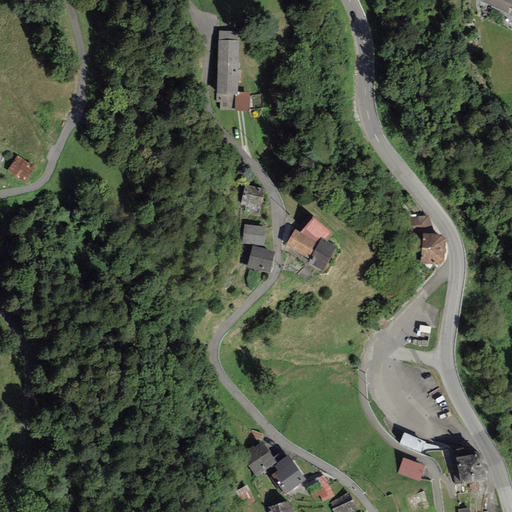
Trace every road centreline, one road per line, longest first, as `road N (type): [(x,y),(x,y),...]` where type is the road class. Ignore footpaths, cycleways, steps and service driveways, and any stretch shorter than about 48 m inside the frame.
road 1 (tertiary): [(509,511),(494,462),(445,364),(454,242),(372,132),(362,35),(349,0)]
road 2 (residential): [(267,185),(276,207),(276,270),(220,331),(213,358),(278,439),(333,472),(374,511)]
road 3 (unclassified): [(0,197),(39,183),(78,108),(82,71),(67,0)]
road 4 (unclassified): [(18,511),(29,355),(0,307)]
road 5 (unclassified): [(183,0),(205,38),(215,127),(267,185)]
